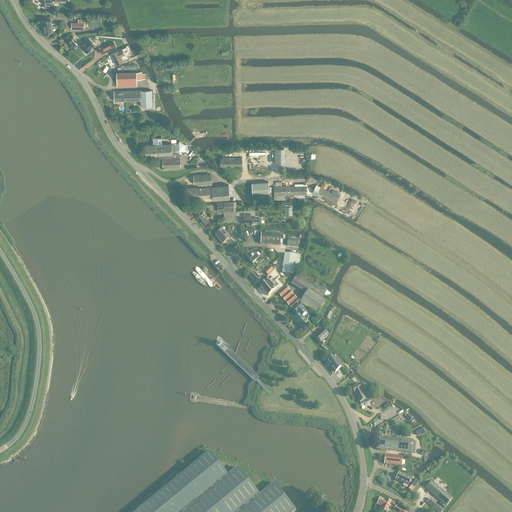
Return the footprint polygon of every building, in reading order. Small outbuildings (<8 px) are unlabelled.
[(44,21),(42,22),(44,33),(47,32),(53,31),(52,20),(51,17),(44,18),(44,21)] [(71,29),(82,29),(84,29),(84,22),(82,22),(82,19),(78,19),(78,22),(71,22),(71,29)] [(73,36),(71,37),(72,38),(68,42),(73,49),(78,45),(75,41),(76,40),(73,36)] [(86,41),(81,46),(86,52),(92,47),(90,45),(93,43),(89,40),(87,42),(86,41)] [(106,46),(99,49),(101,54),(110,50),(106,46)] [(111,54),(116,65),(123,61),(121,56),(124,54),(122,49),(118,51),(111,54)] [(116,72),(117,86),(137,86),(137,79),(145,78),(145,73),(142,73),(142,71),(136,71),(116,72)] [(114,101),(140,100),(140,106),(152,106),(152,90),(114,91),(114,101)] [(163,158),(163,167),(180,166),(180,157),(180,154),(185,150),(185,144),(179,141),(177,142),(177,143),(171,143),(158,144),(157,138),(153,139),(153,145),(145,145),(145,156),(163,155),(163,158)] [(285,148),(274,148),(274,163),(285,163),(285,148)] [(220,167),(242,167),(242,158),(220,158),(220,167)] [(212,199),(230,198),(229,185),(212,186),(211,174),(194,175),(194,184),(196,184),(197,187),(186,188),(186,198),(212,196),(212,199)] [(268,181),(251,182),(252,193),(269,192),(268,181)] [(275,186),(274,186),(274,199),(286,199),(286,194),(307,194),(307,185),(282,186),(276,186),(275,186)] [(335,205),(339,197),(316,185),(312,193),(335,205)] [(233,202),(224,202),(224,210),(234,210),(233,202)] [(203,224),(205,222),(209,219),(206,216),(206,215),(203,211),(197,216),(203,224)] [(244,225),(252,225),(252,226),(260,226),(260,225),(261,224),(261,221),(260,221),(260,219),(255,220),(255,217),(250,217),(250,214),(244,215),(244,225)] [(216,236),(223,245),(229,239),(222,231),(216,236)] [(262,234),(261,244),(280,245),(280,235),(262,234)] [(299,240),(288,239),(287,246),(298,247),(299,240)] [(259,259),(252,251),(250,253),(248,255),(246,257),(253,265),(255,263),(257,261),(259,259)] [(285,254),(283,273),(293,275),(294,270),(298,271),(299,271),(300,260),(300,256),(295,256),(285,254)] [(251,275),(248,278),(255,285),(261,278),(254,272),(253,273),(253,272),(251,273),(250,275),(251,275)] [(300,304),(320,317),(328,304),(327,303),(330,294),(298,273),(293,282),(308,292),(300,304)] [(271,278),(261,287),(269,296),(279,287),(271,278)] [(279,293),(293,310),(294,310),(300,305),(286,288),(279,293)] [(298,316),(294,320),(302,328),(307,323),(302,317),(307,314),(303,310),(303,309),(299,306),(293,311),(297,315),(298,316)] [(330,306),(325,318),(330,320),(335,308),(330,306)] [(323,329),(316,336),(321,342),(329,335),(323,329)] [(328,360),(326,362),(330,367),(331,367),(333,370),(334,369),(336,372),(334,373),(340,380),(342,378),(344,377),(339,370),(341,368),(332,357),(329,359),(328,360)] [(359,385),(352,388),(355,393),(357,398),(363,395),(361,390),(362,389),(360,385),(359,385)] [(363,395),(357,398),(361,406),(365,404),(363,401),(366,400),(363,395)] [(422,427),(415,431),(417,436),(424,432),(422,427)] [(378,437),(377,449),(384,450),(385,438),(386,435),(382,435),(382,438),(378,437)] [(385,438),(384,450),(398,452),(400,440),(400,437),(397,437),(396,439),(385,438)] [(400,440),(398,452),(412,453),(413,441),(400,440)] [(294,511),(296,511),(273,484),(259,495),(237,468),(227,475),(208,452),(135,511),(294,511)] [(385,455),(384,464),(401,466),(402,457),(385,455)] [(399,473),(396,480),(408,485),(411,479),(399,473)] [(426,489),(446,506),(452,499),(432,482),(426,489)] [(384,511),(386,511),(389,506),(390,504),(393,505),(395,503),(391,501),(391,502),(386,499),(386,500),(380,498),(377,505),(381,507),(379,509),(384,511)] [(426,503),(437,511),(441,511),(443,510),(429,499),(426,503)]
